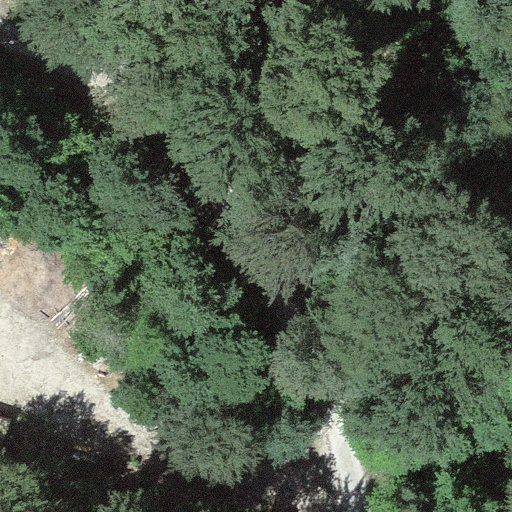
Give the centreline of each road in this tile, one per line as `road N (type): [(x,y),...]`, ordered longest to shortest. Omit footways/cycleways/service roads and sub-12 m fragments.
road 1 (track): [(355,511),(316,350),(163,125),(152,0)]
road 2 (track): [(0,30),(163,125)]
